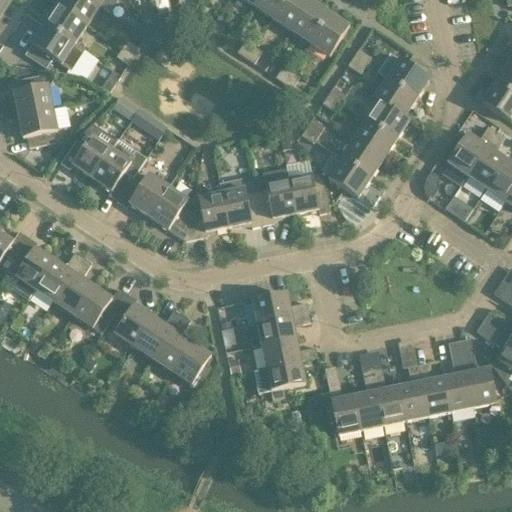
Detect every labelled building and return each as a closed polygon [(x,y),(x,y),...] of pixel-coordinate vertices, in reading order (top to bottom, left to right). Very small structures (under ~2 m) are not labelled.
[(63,0),(57,9),(87,29),(99,11),(100,10),(84,0),(63,0)] [(84,0),(100,10),(99,11),(107,15),(116,0),(84,0)] [(258,0),(237,0),(252,9),(258,0)] [(258,0),(252,9),(271,22),(285,0),(258,0)] [(310,5),(302,0),(285,0),(271,22),(290,35),(310,5)] [(310,5),(290,35),(309,47),(329,18),(310,5)] [(57,9),(44,28),(74,48),(87,29),(57,9)] [(159,27),(169,25),(166,11),(156,13),(159,27)] [(349,31),(329,18),(309,47),(329,61),(349,31)] [(215,24),(207,36),(215,42),(223,30),(215,24)] [(85,56),(74,48),(44,28),(32,48),(32,49),(25,59),(46,72),(52,62),(61,68),(69,74),(68,76),(82,78),(87,82),(99,65),(85,56)] [(121,52),(133,60),(139,52),(127,44),(121,52)] [(237,56),(245,61),(253,50),(245,44),(237,56)] [(261,55),(253,50),(245,61),(253,67),(261,55)] [(128,68),(133,60),(121,52),(116,60),(128,68)] [(358,52),(352,61),(364,68),(370,60),(358,52)] [(390,57),(377,77),(386,83),(416,103),(429,83),(399,63),(390,57)] [(352,61),(347,69),(359,77),(364,68),(352,61)] [(511,71),(506,67),(494,86),(511,98),(511,71)] [(275,81),(283,87),(291,75),(283,69),(275,81)] [(299,80),(291,75),(283,87),(291,92),(299,80)] [(14,96),(19,118),(53,112),(48,89),(45,90),(42,79),(15,85),(17,95),(14,96)] [(108,82),(102,92),(109,97),(111,94),(115,87),(108,82)] [(404,122),(416,103),(386,83),(373,103),(378,106),(378,105),(404,122)] [(511,98),(494,86),(480,106),(511,126),(511,125),(511,126),(511,98)] [(333,90),(327,99),(339,107),(345,98),(333,90)] [(98,91),(93,99),(101,105),(106,97),(98,91)] [(327,99),(322,107),(334,115),(339,107),(327,99)] [(378,105),(378,106),(366,124),(396,144),(409,125),(404,122),(378,105)] [(133,121),(138,112),(133,109),(127,117),(133,121)] [(57,135),(53,112),(19,118),(23,142),(27,142),(29,152),(57,146),(54,136),(57,135)] [(324,130),(322,129),(312,122),(306,131),(318,138),(324,130)] [(396,144),(366,124),(353,144),(384,164),(396,144)] [(91,182),(111,153),(117,144),(92,127),(76,144),(61,167),(70,173),(73,169),(91,182)] [(161,140),(166,131),(167,131),(161,127),(155,136),(161,140)] [(490,147),(496,136),(488,130),(481,141),(490,147)] [(318,138),(306,131),(301,139),(313,147),(318,138)] [(278,135),(282,153),(294,151),(290,133),(278,135)] [(504,141),(496,136),(490,147),(497,152),(504,141)] [(447,167),(441,176),(460,189),(466,180),(467,180),(487,151),(467,138),(447,167)] [(109,199),(117,205),(133,182),(146,162),(118,143),(117,144),(111,153),(91,182),(111,195),(109,199)] [(371,183),(384,164),(353,144),(341,162),(341,163),(371,183)] [(505,164),(487,151),(467,180),(486,193),(505,164)] [(332,156),(321,173),(330,179),(327,183),(358,203),(371,183),(341,163),(341,162),(332,156)] [(505,206),(511,195),(511,168),(505,164),(486,193),(505,206)] [(264,184),(253,186),(262,230),(274,228),(273,223),(295,218),(288,184),(286,173),(263,178),(264,184)] [(436,180),(430,175),(425,182),(423,189),(425,196),(429,201),(436,191),(436,180)] [(133,182),(117,205),(127,212),(130,208),(148,220),(168,191),(148,178),(142,188),(133,182)] [(288,184),(295,218),(318,214),(319,219),(330,216),(325,189),(314,191),(312,179),(288,184)] [(228,232),(251,227),(252,232),(262,230),(253,186),(242,188),(241,183),(219,188),(221,197),(228,232)] [(148,220),(185,245),(191,215),(183,210),(187,204),(168,191),(148,220)] [(228,232),(221,197),(198,202),(200,214),(191,215),(185,245),(186,245),(207,241),(206,236),(228,232)] [(13,245),(0,237),(0,265),(4,259),(13,265),(29,241),(19,235),(13,245)] [(503,236),(496,238),(492,244),(502,250),(509,240),(503,236)] [(29,304),(35,294),(54,265),(35,252),(38,247),(29,241),(13,265),(22,270),(9,291),(29,304)] [(67,267),(76,273),(83,262),(74,256),(67,267)] [(91,267),(83,262),(76,273),(84,278),(91,267)] [(73,277),(54,265),(35,294),(54,307),(73,277)] [(493,300),(508,306),(511,297),(511,274),(506,271),(493,300)] [(73,319),(92,290),(73,277),(54,307),(73,319)] [(92,290),(73,319),(93,332),(102,338),(112,322),(128,299),(118,292),(112,302),(92,290)] [(292,320),(287,297),(252,304),(257,327),(292,320)] [(134,351),(153,322),(134,309),(137,305),(128,299),(112,322),(120,328),(114,338),(134,351)] [(294,309),(296,319),(308,317),(306,306),(294,309)] [(166,324),(175,330),(182,319),(173,313),(166,324)] [(18,317),(13,325),(20,329),(25,322),(18,317)] [(310,326),(308,317),(296,319),(298,328),(310,326)] [(481,326),(505,342),(511,332),(488,317),(481,326)] [(190,324),(182,319),(175,330),(183,335),(190,324)] [(296,342),(292,320),(257,327),(261,349),(296,342)] [(172,334),(153,322),(134,351),(153,363),(172,334)] [(222,333),(230,331),(229,324),(220,326),(222,333)] [(499,351),(505,342),(481,326),(476,335),(499,351)] [(172,376),(192,347),(172,334),(153,363),(172,376)] [(296,342),(261,349),(266,371),(301,364),(305,363),(317,361),(315,351),(302,353),(299,354),(296,342)] [(459,345),(464,372),(475,370),(469,342),(459,345)] [(453,374),(464,372),(459,345),(448,347),(453,374)] [(511,346),(509,345),(496,365),(510,373),(503,383),(511,395),(511,346)] [(211,360),(192,347),(172,376),(200,394),(207,384),(199,378),(211,360)] [(37,357),(44,361),(49,354),(42,349),(37,357)] [(88,360),(82,369),(89,374),(95,365),(88,360)] [(237,363),(228,365),(231,377),(240,375),(237,363)] [(301,364),(266,371),(254,374),(259,396),(271,394),(273,404),(286,401),(284,392),(305,388),(301,364)] [(417,368),(420,381),(429,379),(427,367),(417,368)] [(420,381),(417,368),(407,371),(409,383),(420,381)] [(340,397),(335,370),(324,372),(330,399),(340,397)] [(465,378),(472,412),(496,407),(489,373),(465,378)] [(373,377),(375,390),(385,388),(382,376),(373,377)] [(375,390),(373,377),(362,379),(365,392),(375,390)] [(443,382),(450,416),(472,412),(465,378),(443,382)] [(421,386),(428,421),(450,416),(443,382),(421,386)] [(399,391),(406,426),(428,421),(421,386),(399,391)] [(377,396),(384,430),(406,426),(399,391),(377,396)] [(354,400),(361,435),(384,430),(377,396),(354,400)] [(361,435),(354,400),(331,405),(338,439),(361,435)]
